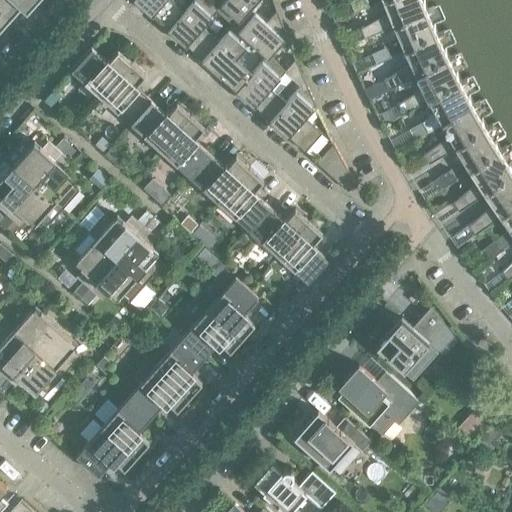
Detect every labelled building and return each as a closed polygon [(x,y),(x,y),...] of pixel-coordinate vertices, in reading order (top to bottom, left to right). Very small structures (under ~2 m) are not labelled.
[(22,3),(19,0),(0,0),(0,11),(8,19),(22,3)] [(173,0),(138,0),(147,7),(168,27),(184,9),(183,9),(173,0)] [(201,23),(215,8),(216,7),(208,0),(190,0),(183,9),(184,9),(168,27),(175,33),(179,29),(184,32),(180,37),(202,57),(218,39),(201,23)] [(249,6),(254,0),(222,0),(216,7),(215,8),(232,23),(233,23),(248,6),(249,6)] [(369,4),(367,0),(350,0),(355,10),(369,4)] [(428,10),(423,0),(421,1),(420,0),(383,0),(388,11),(375,18),(380,30),(394,24),(428,10)] [(248,6),(233,23),(250,38),(249,38),(266,53),(266,54),(267,53),(269,55),(278,44),(284,50),(290,43),(283,24),(277,7),(265,21),(249,6),(248,6)] [(428,10),(394,24),(405,49),(438,34),(434,24),(432,25),(426,12),(428,11),(428,10)] [(380,30),(375,18),(361,26),(365,36),(380,30)] [(234,54),(249,38),(250,38),(233,23),(232,23),(218,39),(202,57),(209,64),(213,59),(218,63),(214,68),(236,88),(252,70),(251,69),(234,54)] [(449,58),(445,48),(443,49),(437,36),(438,35),(438,34),(405,49),(410,61),(397,69),(403,80),(416,74),(449,58)] [(71,67),(101,94),(132,60),(118,48),(108,59),(91,44),(71,67)] [(391,55),(386,45),(372,51),(377,62),(391,55)] [(270,86),(285,70),(284,69),(283,69),(284,68),(269,55),(267,53),(266,54),(266,53),(251,69),(252,70),(236,88),(243,94),(247,90),(252,94),(248,98),(270,118),(286,100),(285,100),(270,86)] [(295,57),(284,69),(285,70),(300,83),(300,84),(305,79),(295,57)] [(461,81),(457,72),(454,73),(448,60),(450,59),(449,58),(416,74),(422,86),(410,94),(416,105),(429,98),(461,81)] [(132,60),(101,94),(131,121),(151,98),(135,84),(145,72),(132,60)] [(403,80),(397,69),(384,78),(389,87),(403,80)] [(305,115),(316,103),(305,79),(300,84),(300,83),(285,100),(286,100),(270,118),(277,125),(281,120),(286,124),(282,129),(305,149),(322,130),(305,115)] [(474,104),(469,95),(467,96),(460,83),(462,82),(461,81),(429,98),(436,111),(423,120),(428,130),(442,122),(474,104)] [(416,105),(410,94),(396,103),(401,112),(416,105)] [(167,112),(151,98),(131,121),(160,147),(191,113),(177,101),(167,112)] [(487,127),(482,118),(480,119),(473,107),(475,105),(474,104),(442,122),(448,133),(436,143),(443,153),(456,146),(487,127)] [(191,113),(160,147),(190,173),(210,151),(200,142),(200,131),(204,125),(191,113)] [(428,130),(423,120),(409,127),(415,137),(428,130)] [(487,127),(456,146),(470,169),(501,150),(495,141),(493,142),(486,130),(488,128),(487,127)] [(103,149),(110,142),(101,134),(95,141),(103,149)] [(22,137),(5,155),(34,181),(62,150),(55,143),(48,151),(34,139),(29,144),(22,137)] [(355,181),(333,140),(316,159),(348,188),(355,181)] [(443,153),(436,143),(423,152),(429,161),(443,153)] [(120,154),(111,146),(105,153),(114,161),(120,154)] [(69,156),(62,150),(34,181),(63,206),(79,188),(72,181),(76,176),(62,163),(69,156)] [(511,173),(511,166),(509,163),(507,164),(500,152),(502,151),(501,150),(470,169),(477,180),(465,190),(472,200),(484,192),(511,173)] [(220,160),(210,151),(190,173),(219,199),(249,165),(236,153),(231,159),(220,160)] [(34,181),(5,155),(0,161),(0,192),(6,198),(0,204),(0,205),(7,211),(34,181)] [(263,178),(249,165),(219,199),(249,226),(269,203),(259,194),(259,184),(263,178)] [(98,166),(89,175),(101,187),(110,177),(98,166)] [(457,177),(450,167),(437,176),(444,185),(457,177)] [(511,206),(511,173),(484,192),(492,203),(480,213),(488,223),(500,215),(511,206)] [(153,175),(144,185),(162,202),(172,192),(153,175)] [(34,181),(7,211),(14,218),(20,210),(34,223),(39,218),(42,220),(50,220),(63,206),(34,181)] [(472,200),(465,190),(453,200),(459,209),(472,200)] [(279,212),(269,203),(249,226),(279,253),(309,219),(295,206),(290,212),(279,212)] [(511,206),(500,215),(511,230),(511,206)] [(105,210),(88,229),(117,255),(144,224),(137,218),(131,225),(117,212),(112,218),(105,210)] [(488,223),(480,213),(468,223),(475,232),(488,223)] [(192,228),(197,222),(188,214),(183,220),(192,228)] [(322,231),(309,219),(279,253),(308,280),(329,257),(318,247),(317,236),(322,231)] [(145,238),(152,230),(144,224),(117,255),(146,281),(162,262),(154,255),(159,250),(145,238)] [(79,254),(75,259),(89,272),(82,279),(89,285),(117,255),(88,229),(71,247),(79,254)] [(504,246),(497,237),(484,246),(491,255),(504,246)] [(0,241),(0,253),(6,259),(13,252),(0,241)] [(218,272),(224,265),(205,247),(199,254),(218,272)] [(117,255),(89,285),(96,292),(103,285),(117,297),(121,292),(129,299),(146,281),(117,255)] [(511,274),(511,258),(502,269),(508,277),(511,274)] [(236,275),(209,305),(243,335),(255,321),(249,316),(249,305),(258,295),(236,275)] [(290,300),(279,290),(269,300),(280,311),(290,300)] [(157,309),(165,300),(159,295),(151,304),(157,309)] [(35,303),(14,327),(35,346),(63,315),(56,308),(49,316),(35,303)] [(401,315),(376,342),(412,374),(437,347),(443,352),(457,336),(431,304),(412,325),(401,315)] [(209,305),(182,334),(205,354),(214,344),(225,344),(230,349),(243,335),(209,305)] [(63,315),(35,346),(64,372),(81,353),(73,346),(77,341),(64,328),(70,321),(63,315)] [(131,338),(138,329),(133,324),(125,333),(131,338)] [(14,327),(0,342),(0,356),(7,363),(1,370),(8,376),(35,346),(14,327)] [(182,334),(156,363),(190,394),(202,380),(196,375),(196,364),(205,354),(182,334)] [(35,346),(8,376),(15,383),(21,375),(35,388),(40,383),(48,390),(64,372),(35,346)] [(98,362),(103,367),(110,360),(104,355),(98,362)] [(156,363),(130,393),(152,413),(161,403),(172,403),(177,408),(190,394),(156,363)] [(398,422),(419,399),(385,368),(377,378),(361,363),(350,375),(348,373),(341,381),(344,384),(337,392),(382,432),(394,419),(398,422)] [(95,383),(87,375),(72,391),(79,397),(78,398),(80,400),(81,399),(95,383)] [(130,393),(103,422),(137,452),(149,439),(144,434),(143,423),(152,413),(130,393)] [(337,419),(344,411),(326,396),(319,404),(337,419)] [(488,416),(475,405),(458,426),(470,436),(488,416)] [(294,434),(330,467),(353,441),(362,449),(371,438),(344,414),(336,424),(320,410),(312,419),(310,417),(294,434)] [(76,453),(99,473),(108,462),(119,462),(125,467),(137,452),(103,422),(76,453)] [(511,437),(503,430),(496,438),(505,445),(511,437)] [(492,454),(494,443),(479,440),(477,451),(492,454)] [(335,490),(312,469),(298,483),(291,477),(293,474),(293,471),(292,468),(289,466),(285,466),(282,469),(281,468),(277,472),(268,464),(254,479),(264,489),(263,490),(280,506),(283,508),(287,509),(291,508),(295,504),(304,511),(313,511),(320,505),(321,506),(335,490)] [(435,511),(439,511),(452,498),(439,486),(424,503),(435,511)] [(267,511),(262,507),(261,508),(262,509),(258,511),(245,511),(246,511),(234,501),(224,511),(267,511)]
